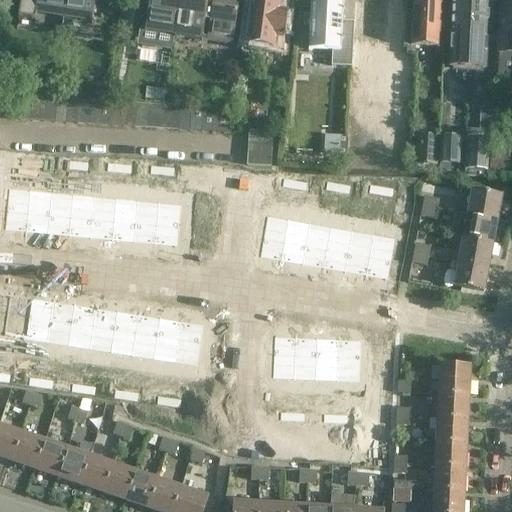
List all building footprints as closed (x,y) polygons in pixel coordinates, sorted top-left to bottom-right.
[(63,19),(65,0),(17,0),(14,22),(33,24),(34,15),(63,19)] [(65,0),(63,19),(62,27),(64,27),(76,21),(91,24),(94,0),(65,0)] [(171,45),(173,31),(178,0),(149,0),(145,27),(140,26),(138,40),(171,45)] [(178,0),(173,31),(190,34),(190,39),(232,46),(238,0),(178,0)] [(274,47),(280,0),(250,0),(245,43),(274,47)] [(303,16),(303,27),(309,28),(308,51),(332,52),(331,71),(351,72),(354,23),(342,22),(342,0),(310,0),(310,17),(303,16)] [(363,0),(359,0),(355,78),(380,80),(386,71),(388,63),(388,55),(384,48),(385,40),(389,2),(363,0)] [(405,12),(403,46),(433,48),(438,37),(439,0),(413,0),(413,19),(406,18),(406,12),(405,12)] [(450,68),(467,69),(469,0),(452,0),(450,39),(450,68)] [(469,0),(467,69),(484,69),(487,0),(469,0)] [(496,35),(494,85),(511,85),(511,0),(501,0),(500,35),(496,35)] [(146,88),(144,99),(164,102),(165,90),(146,88)] [(0,120),(10,121),(12,97),(0,96),(0,120)] [(21,122),(23,98),(12,97),(10,121),(21,122)] [(32,122),(33,98),(23,98),(21,122),(32,122)] [(43,123),(45,99),(33,98),(32,122),(43,123)] [(43,123),(54,124),(56,100),(45,99),(43,123)] [(65,124),(67,100),(56,100),(54,124),(65,124)] [(76,125),(78,101),(67,100),(65,124),(76,125)] [(93,126),(95,102),(78,101),(76,125),(93,126)] [(108,127),(109,103),(95,102),(93,126),(108,127)] [(125,104),(109,103),(108,127),(123,128),(125,104)] [(134,129),(136,105),(125,104),(123,128),(134,129)] [(146,130),(147,106),(136,105),(134,129),(146,130)] [(156,130),(158,106),(147,106),(146,130),(156,130)] [(167,131),(169,107),(158,106),(156,130),(167,131)] [(180,108),(169,107),(167,131),(179,132),(180,108)] [(190,132),(192,108),(180,108),(179,132),(190,132)] [(200,133),(202,109),(192,108),(190,132),(200,133)] [(200,133),(215,134),(216,110),(202,109),(200,133)] [(231,111),(216,110),(215,134),(229,135),(231,111)] [(490,132),(491,114),(483,114),(482,132),(490,132)] [(401,154),(403,155),(404,119),(350,117),(348,170),(380,171),(381,167),(400,167),(401,154)] [(247,144),(270,146),(271,134),(247,132),(247,144)] [(464,135),(463,170),(487,171),(488,135),(464,135)] [(348,138),(324,137),(323,156),(347,157),(348,138)] [(438,139),(418,138),(416,166),(436,167),(438,139)] [(439,164),(439,172),(453,173),(453,164),(459,165),(460,139),(440,138),(439,164)] [(270,146),(247,144),(246,155),(270,156),(270,146)] [(510,169),(510,152),(491,151),(491,168),(510,169)] [(269,169),(270,156),(246,155),(245,167),(269,169)] [(23,157),(22,167),(32,168),(33,158),(23,157)] [(33,158),(32,168),(42,169),(43,159),(33,158)] [(66,159),(65,169),(75,170),(76,160),(66,159)] [(76,160),(75,170),(85,171),(86,161),(76,160)] [(109,162),(108,172),(118,173),(119,163),(109,162)] [(119,163),(118,173),(128,174),(129,164),(119,163)] [(152,165),(151,175),(161,176),(162,166),(152,165)] [(162,166),(161,176),(171,177),(172,167),(162,166)] [(285,180),(283,190),(293,191),(295,182),(285,180)] [(295,182),(293,191),(303,193),(305,183),(295,182)] [(328,183),(327,193),(336,195),(338,185),(328,183)] [(338,185),(336,195),(346,196),(348,186),(338,185)] [(372,186),(370,196),(380,198),(382,188),(372,186)] [(382,188),(380,198),(390,199),(391,190),(382,188)] [(8,189),(3,232),(26,234),(30,191),(8,189)] [(30,191),(26,234),(47,236),(51,193),(30,191)] [(467,215),(496,221),(501,196),(472,191),(467,215)] [(51,193),(47,236),(69,238),(73,195),(51,193)] [(73,195),(69,238),(91,240),(95,197),(73,195)] [(95,197),(91,240),(113,242),(117,199),(95,197)] [(424,198),(422,207),(437,210),(439,200),(424,198)] [(117,199),(113,242),(135,244),(139,201),(117,199)] [(139,201),(135,244),(156,246),(160,203),(139,201)] [(160,203),(156,246),(179,249),(183,206),(160,203)] [(437,210),(422,207),(420,217),(435,220),(437,210)] [(496,221),(467,215),(463,239),(492,244),(496,221)] [(266,217),(258,259),(281,263),(288,220),(266,217)] [(288,220),(281,263),(302,267),(309,224),(288,220)] [(309,224),(302,267),(323,270),(331,228),(309,224)] [(331,228),(323,270),(344,274),(352,232),(331,228)] [(352,232),(344,274),(366,278),(373,235),(352,232)] [(373,235),(366,278),(388,282),(395,239),(373,235)] [(492,244),(463,239),(458,262),(487,268),(492,244)] [(415,244),(413,254),(429,257),(430,247),(415,244)] [(429,257),(413,254),(411,264),(427,267),(429,257)] [(483,292),(487,268),(458,262),(454,287),(483,292)] [(0,293),(0,337),(4,338),(10,295),(0,293)] [(10,295),(4,338),(25,341),(32,299),(10,295)] [(32,299),(25,341),(46,345),(53,302),(32,299)] [(53,302),(46,345),(68,348),(74,305),(53,302)] [(74,305),(68,348),(89,351),(96,309),(74,305)] [(96,309),(89,351),(111,355),(117,312),(96,309)] [(117,312),(111,355),(132,358),(138,315),(117,312)] [(138,315),(132,358),(153,361),(160,319),(138,315)] [(160,319),(153,361),(175,365),(181,322),(160,319)] [(181,322),(175,365),(197,368),(203,325),(181,322)] [(273,337),(271,380),(294,381),(295,338),(273,337)] [(295,338),(294,381),(315,382),(317,339),(295,338)] [(317,339),(315,382),(337,383),(339,340),(317,339)] [(339,340),(337,383),(359,384),(361,341),(339,340)] [(438,390),(468,392),(469,366),(439,365),(438,390)] [(0,372),(0,382),(7,383),(8,374),(0,372)] [(31,377),(30,387),(40,388),(41,378),(31,377)] [(41,378),(40,388),(50,390),(51,380),(41,378)] [(397,381),(396,394),(410,394),(411,382),(397,381)] [(74,383),(73,393),(82,395),(84,385),(74,383)] [(84,385),(82,395),(92,396),(94,386),(84,385)] [(117,389),(115,399),(125,401),(127,391),(117,389)] [(468,392),(438,390),(437,415),(466,416),(468,392)] [(127,391),(125,401),(135,402),(137,392),(127,391)] [(21,405),(30,408),(34,395),(26,392),(21,405)] [(34,395),(30,408),(38,411),(43,398),(34,395)] [(159,396),(158,406),(168,407),(169,397),(159,396)] [(169,397),(168,407),(178,409),(179,399),(169,397)] [(260,403),(245,403),(245,415),(261,414),(260,403)] [(75,422),(79,409),(71,406),(66,419),(75,422)] [(88,412),(79,409),(75,422),(83,425),(88,412)] [(396,409),(396,418),(409,418),(409,409),(396,409)] [(282,412),(282,422),(292,422),(292,412),(282,412)] [(292,412),(292,422),(302,423),(302,413),(292,412)] [(325,414),(325,424),(335,424),(335,414),(325,414)] [(335,414),(335,424),(345,424),(345,414),(335,414)] [(466,416),(437,415),(436,440),(465,441),(466,416)] [(408,427),(409,418),(396,418),(395,426),(408,427)] [(121,439),(126,426),(117,423),(113,436),(121,439)] [(0,458),(13,463),(23,435),(0,426),(0,458)] [(134,429),(126,426),(121,439),(130,442),(134,429)] [(36,471),(46,443),(23,435),(13,463),(36,471)] [(166,454),(171,441),(162,438),(158,451),(166,454)] [(294,439),(293,464),(392,468),(393,443),(294,439)] [(464,466),(465,441),(436,440),(434,464),(464,466)] [(179,444),(171,441),(166,454),(175,457),(179,444)] [(69,451),(46,443),(36,471),(59,479),(69,451)] [(206,453),(194,448),(189,462),(201,466),(206,453)] [(393,457),(393,462),(407,463),(407,449),(394,448),(394,457),(393,457)] [(92,459),(69,451),(59,479),(82,487),(92,459)] [(115,467),(92,459),(82,487),(105,495),(115,467)] [(407,463),(393,462),(393,474),(406,475),(407,463)] [(433,489),(463,490),(464,466),(434,464),(433,489)] [(105,495),(128,503),(138,475),(115,467),(105,495)] [(250,481),(259,481),(260,467),(251,467),(250,481)] [(260,467),(259,481),(268,482),(269,468),(260,467)] [(298,484),(307,484),(308,470),(299,470),(298,484)] [(308,470),(307,484),(316,485),(317,471),(308,470)] [(347,487),(357,487),(358,474),(347,473),(347,487)] [(358,474),(357,487),(368,488),(369,483),(369,475),(358,474)] [(151,511),(161,483),(138,475),(128,503),(151,511)] [(176,511),(184,491),(161,483),(151,511),(153,511),(176,511)] [(392,489),(390,511),(404,511),(405,506),(406,490),(392,489)] [(461,511),(463,490),(433,489),(432,511),(461,511)] [(184,491),(176,511),(203,511),(208,499),(184,491)] [(258,511),(259,505),(226,503),(225,511),(258,511)]
